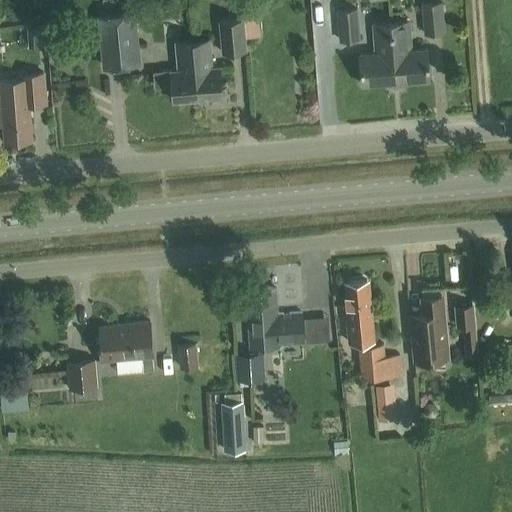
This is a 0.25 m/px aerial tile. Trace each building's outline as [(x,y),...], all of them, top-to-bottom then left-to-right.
[(424,33),(445,31),(442,0),(421,2),(424,33)] [(339,39),(360,37),(358,7),(336,8),(339,39)] [(137,62),(133,12),(100,15),(105,66),(137,62)] [(221,51),(245,49),(242,18),(219,20),(221,51)] [(50,43),(49,20),(35,21),(35,43),(50,43)] [(388,21),(394,81),(429,77),(426,48),(411,49),(409,20),(388,21)] [(394,81),(388,21),(373,23),(375,50),(358,52),(361,84),(394,81)] [(191,39),(197,98),(221,96),(219,65),(211,66),(208,38),(191,39)] [(173,100),(197,98),(191,39),(175,41),(178,69),(170,70),(173,100)] [(24,73),(25,77),(0,78),(0,123),(3,124),(5,141),(31,138),(28,100),(45,99),(43,71),(24,73)] [(346,297),(347,318),(349,341),(373,339),(371,316),(372,316),(370,295),(368,295),(367,279),(346,281),(348,297),(346,297)] [(246,289),(248,320),(249,345),(279,344),(279,342),(303,341),(301,311),(277,312),(276,287),(270,287),(270,286),(250,287),(250,289),(246,289)] [(415,358),(447,355),(444,310),(442,310),(441,294),(422,295),(424,311),(411,312),(415,358)] [(456,304),(457,324),(473,323),(472,303),(456,304)] [(98,341),(100,359),(142,355),(143,370),(153,369),(152,354),(149,320),(126,322),(126,323),(99,326),(100,340),(98,341)] [(511,341),(503,342),(504,370),(511,370),(511,341)] [(199,366),(196,342),(177,344),(179,368),(199,366)] [(383,342),(358,344),(360,376),(401,373),(399,354),(384,355),(383,342)] [(262,376),(261,352),(236,354),(237,377),(262,376)] [(70,387),(96,384),(94,358),(68,361),(70,387)] [(60,390),(57,367),(30,370),(33,393),(60,390)] [(492,389),(503,388),(502,376),(491,377),(492,389)] [(29,409),(26,377),(0,379),(0,387),(2,411),(29,409)] [(489,404),(511,403),(511,394),(488,395),(489,404)] [(245,449),(242,402),(222,403),(225,450),(245,449)] [(281,416),(257,419),(260,440),(284,437),(281,416)]
